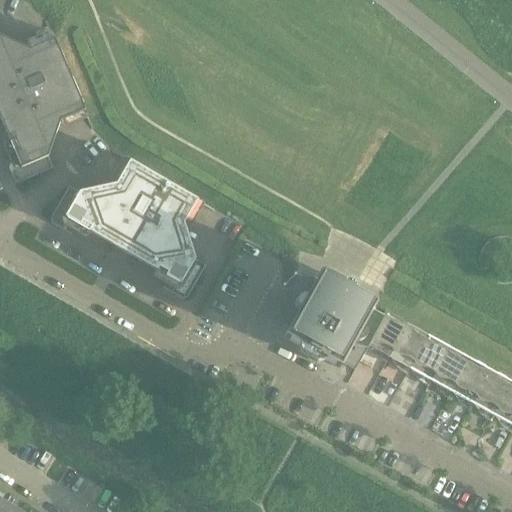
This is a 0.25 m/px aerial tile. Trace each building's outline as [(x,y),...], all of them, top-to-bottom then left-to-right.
[(30,51),(0,37),(0,118),(17,157),(6,162),(15,182),(19,184),(53,169),(49,158),(61,122),(86,111),(55,40),(30,51)] [(117,185),(80,193),(69,187),(51,219),(52,224),(71,235),(77,225),(169,279),(163,289),(182,300),(188,299),(206,267),(196,261),(185,224),(198,201),(131,162),(117,185)] [(299,311),(291,325),(284,338),(340,370),(343,364),(356,371),(369,347),(368,347),(387,313),(375,307),(375,306),(374,301),(354,290),(353,287),(351,285),(349,284),(347,284),(344,284),(323,273),(319,275),(315,283),(312,282),(309,281),(306,282),(303,282),(302,282),(300,283),(298,284),(296,286),(296,287),(294,288),(293,291),(292,293),(292,294),(292,296),(292,297),(292,299),(292,301),(292,302),(293,304),(294,306),(296,308),(297,309),(299,311)] [(368,347),(369,347),(389,358),(408,325),(405,323),(401,320),(394,316),(390,315),(387,313),(368,347)] [(408,325),(389,358),(410,370),(429,336),(426,335),(422,331),(415,327),(411,327),(408,325)] [(429,336),(410,370),(431,381),(450,348),(447,346),(443,343),(436,339),(432,338),(429,336)] [(450,348),(431,381),(452,393),(471,359),(468,358),(464,354),(457,351),(453,350),(450,348)] [(471,359),(452,393),(473,405),(492,371),(489,369),(485,366),(478,362),(474,361),(471,359)] [(492,371),(473,405),(494,416),(511,384),(511,382),(510,381),(506,378),(499,374),(495,373),(492,371)] [(511,384),(494,416),(511,426),(511,384)] [(0,498),(0,511),(5,511),(10,505),(0,498)]
